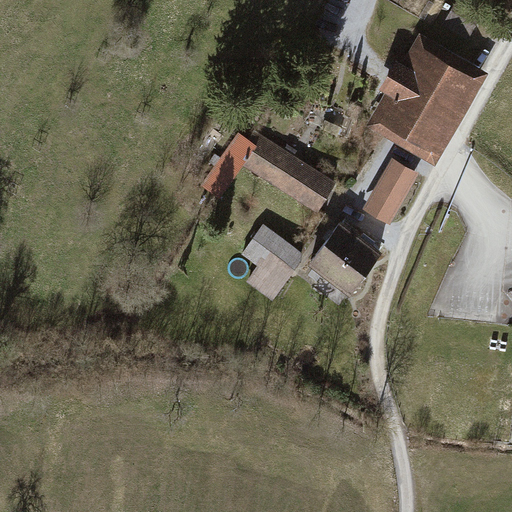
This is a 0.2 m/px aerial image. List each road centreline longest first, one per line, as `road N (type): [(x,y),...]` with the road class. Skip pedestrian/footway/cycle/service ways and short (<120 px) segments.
road 1 (track): [(405,511),(397,433),(379,375),(378,325),(395,263),(444,152)]
road 2 (track): [(444,152),(511,39)]
